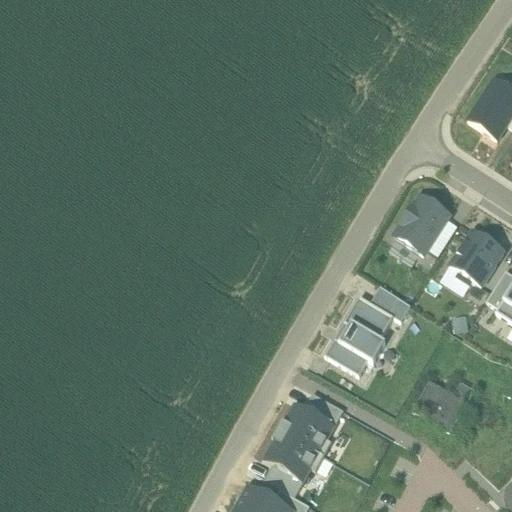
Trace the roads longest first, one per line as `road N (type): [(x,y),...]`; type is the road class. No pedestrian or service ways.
road 1 (unclassified): [(406,146),(193,511)]
road 2 (unclassified): [(508,0),(406,146)]
road 3 (residential): [(511,210),(406,146)]
